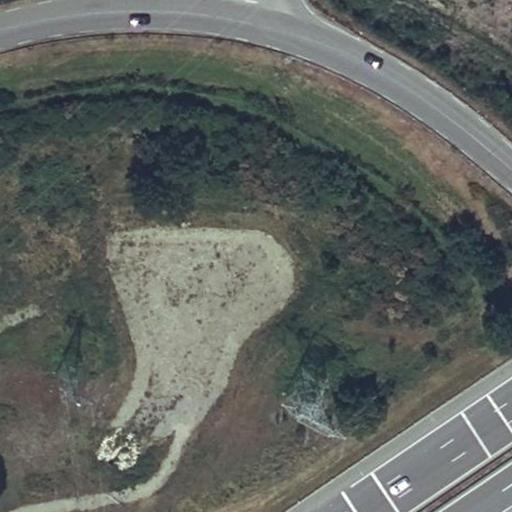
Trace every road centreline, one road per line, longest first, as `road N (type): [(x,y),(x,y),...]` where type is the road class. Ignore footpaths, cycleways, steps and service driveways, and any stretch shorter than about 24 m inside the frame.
road 1 (track): [(205,267),(201,368),(183,439),(157,484),(17,511)]
road 2 (secondary): [(247,21),(322,42),(390,74),(511,167)]
road 3 (secondary): [(0,28),(123,9),(247,21)]
road 4 (motorway): [(511,408),(357,511)]
